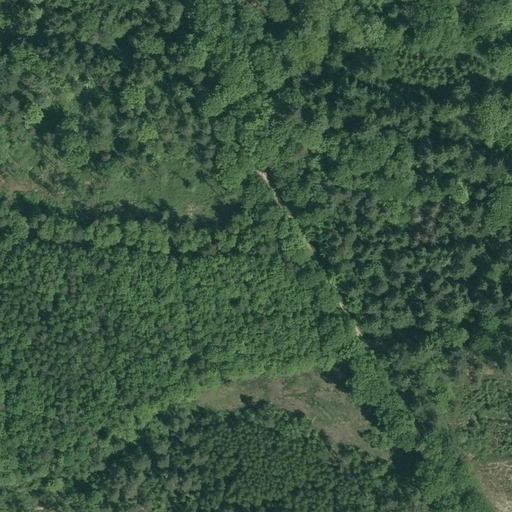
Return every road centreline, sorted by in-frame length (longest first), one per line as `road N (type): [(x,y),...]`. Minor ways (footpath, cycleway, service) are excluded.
road 1 (track): [(353,341),(197,0)]
road 2 (track): [(476,511),(353,341)]
road 3 (track): [(511,324),(353,341)]
